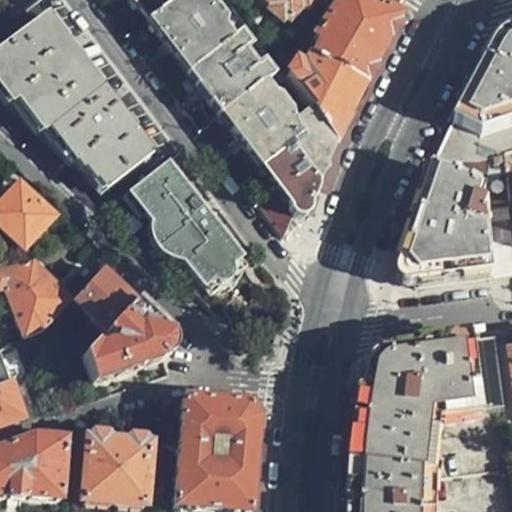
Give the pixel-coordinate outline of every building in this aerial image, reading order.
[(130,0),(147,22),(176,0),(130,0)] [(197,4),(194,0),(176,0),(147,22),(186,75),(227,45),(220,36),(219,24),(207,6),(197,4)] [(313,0),(258,0),(284,23),(298,9),(303,12),(314,1),(313,0)] [(359,87),(395,20),(361,0),(339,0),(312,43),(317,47),(309,60),(359,87)] [(148,158),(41,18),(0,47),(0,95),(14,114),(19,110),(45,143),(49,140),(70,167),(73,165),(79,174),(80,172),(91,186),(94,183),(102,193),(114,184),(148,158)] [(257,44),(248,31),(237,39),(247,53),(257,44)] [(446,137),(434,165),(456,166),(486,168),(502,163),(511,159),(511,35),(511,36),(491,52),(446,137)] [(265,81),(267,80),(257,67),(251,71),(241,57),(247,53),(237,39),(227,45),(186,75),(218,118),(260,86),(265,81)] [(267,80),(277,72),(268,58),(257,67),(267,80)] [(290,69),(283,79),(298,100),(307,112),(330,143),(359,87),(309,60),(306,59),(298,73),(290,69)] [(283,79),(277,72),(267,80),(265,81),(284,106),(287,107),(290,107),(298,100),(283,79)] [(289,127),(260,86),(218,118),(257,170),(284,149),(279,142),(292,132),(289,127)] [(307,112),(289,127),(292,132),(279,142),(284,149),(312,187),(330,143),(307,112)] [(312,187),(284,149),(257,170),(293,218),(300,217),(302,213),(312,187)] [(511,159),(502,163),(505,190),(511,187),(511,159)] [(454,178),(431,172),(399,271),(413,289),(511,277),(511,251),(505,190),(502,163),(486,168),(486,187),(454,178)] [(456,166),(454,178),(486,187),(486,168),(456,166)] [(125,195),(141,216),(149,227),(147,230),(154,239),(152,240),(165,257),(167,256),(177,269),(179,266),(197,289),(203,284),(205,287),(209,289),(211,290),(219,290),(224,287),(227,284),(230,276),(230,275),(230,271),(229,269),(227,266),(233,262),(212,234),(214,233),(190,202),(188,203),(161,167),(125,195)] [(0,232),(20,251),(51,220),(17,188),(0,205),(0,232)] [(125,195),(121,199),(137,220),(141,216),(125,195)] [(154,239),(147,230),(147,231),(150,243),(158,256),(168,265),(177,269),(167,256),(165,257),(152,240),(154,239)] [(242,273),(233,262),(227,266),(229,269),(230,271),(230,275),(230,276),(238,277),(242,273)] [(58,293),(29,264),(28,265),(0,271),(0,292),(4,291),(22,340),(42,332),(65,308),(70,304),(58,293)] [(101,273),(76,297),(70,304),(103,335),(134,303),(101,273)] [(203,284),(197,289),(206,301),(210,297),(211,290),(209,289),(205,287),(203,284)] [(244,289),(226,303),(240,322),(259,308),(244,289)] [(81,358),(89,386),(161,362),(164,350),(167,337),(134,303),(103,335),(81,358)] [(240,322),(226,303),(220,308),(234,327),(240,322)] [(511,511),(511,466),(496,340),(385,354),(366,370),(361,408),(359,420),(355,470),(351,511),(511,511)] [(0,388),(9,385),(0,357),(0,388)] [(0,429),(21,421),(9,385),(0,388),(0,429)] [(247,406),(181,401),(177,472),(173,510),(195,511),(248,511),(255,419),(247,406)] [(142,508),(146,447),(143,447),(144,443),(139,439),(131,439),(125,443),(124,445),(106,443),(106,439),(103,436),(91,436),(88,439),(87,443),(84,442),(80,502),(142,508)] [(29,439),(0,449),(0,497),(57,501),(63,442),(29,439)]
